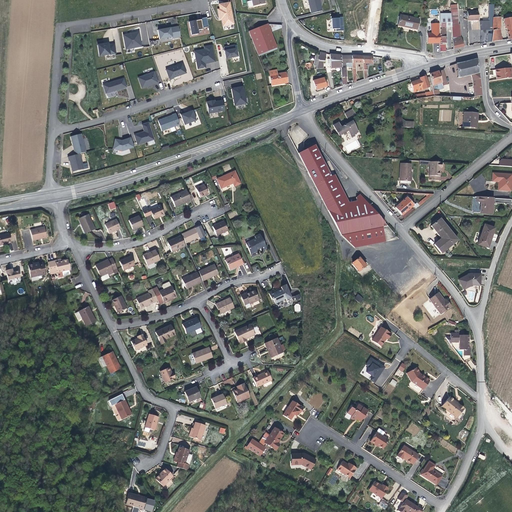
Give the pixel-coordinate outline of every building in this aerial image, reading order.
[(308,0),(311,13),(322,10),(321,5),(320,5),(319,0),(308,0)] [(233,2),(221,4),(222,8),(220,9),(222,20),(224,20),(225,26),(236,24),(233,2)] [(437,10),(438,43),(440,43),(444,43),(444,26),(450,26),(450,25),(450,14),(449,10),(437,10)] [(475,10),(465,11),(466,20),(476,20),(475,10)] [(417,19),(398,14),(396,24),(415,29),(417,19)] [(511,38),(511,14),(502,16),(504,29),(505,28),(507,39),(511,38)] [(333,31),(341,31),(341,17),(337,17),(337,18),(333,18),(333,17),(333,16),(329,16),(329,29),(333,29),(333,31)] [(498,17),(492,18),(491,28),(490,42),(500,41),(498,29),(498,17)] [(201,20),(189,22),(192,36),(198,35),(197,31),(203,30),(203,28),(209,27),(207,18),(201,19),(201,20)] [(481,22),(478,22),(478,30),(487,30),(487,19),(481,19),(481,22)] [(259,54),(277,46),(268,23),(250,30),(259,54)] [(450,27),(450,36),(451,49),(461,47),(459,37),(459,34),(458,25),(457,25),(450,25),(450,26),(450,27)] [(172,39),(181,37),(179,27),(167,29),(167,30),(162,31),(162,30),(158,31),(160,40),(172,38),(172,39)] [(140,32),(130,34),(131,35),(123,36),(126,49),(142,47),(140,32)] [(103,41),(98,42),(99,56),(116,54),(115,44),(109,45),(108,44),(103,44),(103,41)] [(205,50),(202,51),(203,55),(196,57),(198,69),(206,68),(205,64),(215,62),(212,46),(205,47),(205,50)] [(241,48),(228,49),(230,58),(242,56),(241,48)] [(335,55),(329,53),(330,67),(341,66),(341,62),(341,55),(335,55)] [(324,56),(319,55),(317,63),(325,64),(326,59),(324,58),(324,56)] [(363,55),(352,55),(353,62),(354,82),(357,81),(356,62),(363,62),(363,55)] [(373,56),(363,55),(363,62),(364,69),(366,69),(367,69),(367,64),(366,64),(366,62),(373,63),(373,56)] [(475,59),(454,64),(456,77),(473,74),(477,73),(475,59)] [(185,64),(168,69),(172,79),(189,74),(185,64)] [(510,78),(509,68),(495,70),(496,80),(510,78)] [(441,70),(436,72),(442,89),(443,88),(442,86),(446,84),(441,70)] [(157,72),(141,77),(145,88),(160,83),(157,72)] [(442,89),(436,72),(428,74),(429,77),(430,86),(432,96),(440,96),(438,90),(442,89)] [(286,73),(277,74),(269,75),(271,85),(287,83),(286,73)] [(418,79),(409,82),(412,92),(427,87),(428,93),(424,93),(425,97),(432,96),(430,86),(429,77),(424,79),(423,76),(418,78),(418,79)] [(126,77),(107,83),(110,93),(129,87),(126,77)] [(324,77),(313,80),(316,89),(326,86),(324,77)] [(478,79),(474,79),(471,80),(473,97),(480,96),(478,79)] [(246,104),(243,87),(232,89),(235,106),(246,104)] [(222,101),(215,103),(212,103),(212,101),(207,102),(209,114),(225,111),(222,101)] [(193,109),(180,113),(184,124),(196,119),(193,109)] [(347,118),(355,114),(352,109),(344,113),(347,118)] [(462,126),(477,127),(477,112),(463,112),(462,126)] [(180,125),(176,114),(172,115),(172,116),(158,121),(162,131),(180,125)] [(358,132),(355,125),(353,121),(352,120),(344,125),(341,126),(339,122),(333,125),(338,135),(347,130),(350,136),(352,135),(358,132)] [(142,125),(144,132),(145,133),(143,133),(143,132),(134,135),(135,137),(138,145),(154,140),(149,123),(142,125)] [(80,154),(86,152),(81,134),(71,137),(75,155),(80,154)] [(138,147),(135,137),(127,140),(118,138),(115,148),(126,151),(138,147)] [(347,152),(360,148),(357,141),(345,145),(347,152)] [(329,177),(312,145),(296,153),(313,185),(329,177)] [(75,155),(68,157),(69,161),(70,161),(72,172),(84,169),(80,154),(75,155)] [(439,168),(440,163),(428,162),(428,166),(427,180),(438,181),(438,168),(439,168)] [(397,181),(407,182),(408,173),(409,165),(399,164),(397,181)] [(235,171),(218,179),(221,188),(233,183),(234,186),(240,184),(235,171)] [(498,184),(496,184),(496,190),(509,191),(510,174),(491,173),(490,181),(496,182),(498,182),(498,184)] [(357,205),(356,201),(347,202),(333,175),(329,177),(346,207),(357,205)] [(356,201),(357,205),(346,207),(329,177),(313,185),(339,235),(369,230),(381,227),(387,226),(372,208),(365,210),(363,203),(362,198),(359,194),(355,197),(356,201)] [(200,197),(209,193),(204,184),(196,188),(200,197)] [(192,199),(187,189),(173,196),(177,206),(185,202),(192,199)] [(420,201),(422,203),(431,195),(427,194),(420,201)] [(490,214),(491,198),(475,197),(475,202),(479,202),(478,213),(490,214)] [(372,208),(362,198),(363,203),(365,210),(372,208)] [(400,215),(410,206),(404,199),(394,208),(400,215)] [(143,210),(145,216),(153,213),(155,218),(165,214),(161,205),(151,209),(150,207),(143,210)] [(85,233),(95,228),(88,213),(80,217),(83,226),(82,226),(85,233)] [(138,226),(142,224),(138,215),(129,219),(132,228),(137,225),(138,226)] [(431,225),(438,234),(441,237),(434,243),(441,252),(457,239),(452,232),(440,218),(431,225)] [(115,230),(120,227),(116,219),(105,224),(108,232),(114,229),(115,230)] [(217,235),(228,230),(224,221),(212,226),(217,235)] [(482,225),(479,236),(476,244),(486,248),(490,237),(493,229),(482,225)] [(183,235),(187,242),(200,237),(201,238),(206,236),(201,226),(191,230),(191,231),(183,235)] [(30,241),(44,238),(41,227),(27,230),(30,241)] [(384,242),(381,227),(369,230),(339,235),(353,248),(384,242)] [(0,244),(9,242),(7,233),(0,234),(0,244)] [(261,251),(267,248),(260,234),(254,236),(255,238),(245,243),(251,254),(257,251),(256,250),(260,248),(261,251)] [(185,245),(180,235),(174,238),(175,239),(167,243),(171,251),(185,245)] [(147,265),(160,259),(156,249),(143,255),(147,265)] [(230,270),(243,264),(239,254),(226,260),(230,270)] [(123,269),(134,265),(130,256),(119,260),(123,269)] [(117,268),(112,257),(108,259),(108,258),(101,262),(101,264),(96,267),(102,281),(110,277),(109,274),(114,272),(113,271),(117,268)] [(364,266),(365,265),(359,257),(357,258),(364,266)] [(357,271),(364,266),(357,258),(350,264),(356,271),(357,271)] [(59,260),(44,263),(47,275),(55,273),(55,274),(56,274),(56,279),(61,278),(61,276),(68,274),(67,270),(68,270),(66,260),(59,262),(59,260)] [(32,267),(31,264),(26,266),(30,281),(36,279),(35,276),(43,274),(41,264),(37,265),(32,267)] [(199,271),(203,280),(219,273),(215,264),(199,271)] [(8,271),(2,272),(4,280),(16,278),(15,271),(9,273),(8,271)] [(194,286),(202,282),(197,272),(183,278),(186,287),(193,284),(194,286)] [(471,284),(479,284),(479,273),(469,273),(458,278),(463,288),(471,284)] [(161,285),(163,289),(159,291),(164,301),(164,302),(167,301),(166,299),(176,295),(172,285),(171,285),(169,281),(163,283),(161,284),(161,285)] [(294,301),(286,284),(281,286),(282,289),(275,292),(274,289),(269,291),(272,299),(274,298),(276,302),(286,298),(289,303),(294,301)] [(153,289),(158,300),(159,303),(164,301),(159,291),(157,287),(153,289)] [(153,289),(153,288),(149,290),(149,292),(136,298),(140,308),(158,300),(153,289)] [(250,304),(259,300),(255,291),(246,295),(246,293),(241,295),(246,304),(250,302),(250,304)] [(446,302),(444,300),(438,292),(430,298),(441,313),(451,306),(448,301),(446,302)] [(118,313),(127,309),(121,295),(112,300),(118,313)] [(221,313),(230,309),(226,299),(216,303),(221,313)] [(423,305),(428,312),(435,306),(429,300),(423,305)] [(90,313),(86,307),(74,312),(78,320),(82,318),(86,326),(95,321),(91,313),(90,313)] [(186,332),(200,326),(196,317),(182,323),(186,332)] [(245,338),(255,334),(251,322),(236,329),(241,342),(246,340),(245,338)] [(165,339),(175,335),(170,325),(155,332),(161,344),(166,342),(165,339)] [(372,338),(380,345),(386,338),(388,339),(391,334),(382,326),(372,338)] [(448,336),(443,336),(447,342),(454,342),(454,341),(457,341),(457,340),(459,341),(458,341),(458,349),(462,350),(462,357),(459,357),(462,362),(469,360),(468,359),(469,349),(467,349),(467,345),(468,335),(458,335),(458,333),(457,333),(457,329),(453,329),(453,333),(449,333),(448,336)] [(136,350),(147,345),(142,334),(137,337),(138,339),(131,341),(136,350)] [(272,357),(282,352),(276,338),(265,343),(268,351),(269,350),(272,357)] [(447,342),(459,357),(462,357),(462,350),(458,349),(458,341),(459,341),(457,340),(457,341),(454,341),(454,342),(447,342)] [(198,361),(199,364),(210,359),(206,349),(189,356),(192,364),(198,361)] [(115,360),(111,352),(103,356),(111,373),(121,368),(117,359),(115,360)] [(386,367),(371,357),(365,365),(369,367),(366,372),(373,377),(371,380),(375,383),(386,367)] [(163,384),(174,379),(172,373),(170,374),(168,368),(158,372),(163,384)] [(412,381),(423,389),(429,380),(420,374),(417,368),(407,373),(412,381)] [(254,389),(268,382),(265,374),(250,380),(254,389)] [(389,384),(394,387),(397,382),(392,379),(389,384)] [(420,394),(423,389),(412,381),(409,386),(420,394)] [(239,401),(240,402),(248,398),(243,387),(242,388),(241,385),(237,387),(238,390),(235,391),(230,393),(235,403),(239,401)] [(189,401),(200,397),(196,387),(185,392),(189,401)] [(215,407),(226,402),(222,392),(211,397),(215,407)] [(126,417),(128,416),(126,409),(128,408),(124,400),(123,400),(121,395),(109,399),(111,405),(115,404),(120,419),(126,417)] [(442,407),(457,418),(464,408),(459,404),(458,405),(454,402),(455,401),(450,397),(442,407)] [(283,414),(290,420),(295,413),(297,414),(298,412),(300,413),(304,407),(293,400),(283,414)] [(356,418),(360,422),(362,418),(364,419),(366,416),(365,415),(367,410),(359,404),(357,407),(352,404),(347,412),(351,415),(350,418),(352,420),(353,419),(355,421),(356,418)] [(154,429),(158,416),(149,413),(144,430),(149,431),(150,428),(154,429)] [(179,413),(176,420),(191,426),(194,418),(179,413)] [(192,428),(190,436),(201,440),(205,425),(194,421),(192,428)] [(271,435),(266,442),(276,449),(280,444),(278,443),(284,433),(276,427),(273,433),(271,435)] [(378,428),(376,431),(369,441),(375,445),(376,443),(382,447),(388,440),(382,436),(385,432),(378,428)] [(263,446),(266,442),(271,435),(266,432),(259,443),(253,438),(247,446),(250,448),(260,455),(266,447),(263,446)] [(137,446),(145,448),(146,441),(139,439),(137,446)] [(405,459),(412,463),(418,453),(403,444),(396,455),(400,458),(402,456),(405,457),(405,459)] [(177,465),(187,469),(191,456),(192,455),(191,454),(191,453),(188,452),(189,449),(180,446),(178,452),(175,460),(179,461),(177,465)] [(303,464),(311,469),(316,459),(305,453),(292,454),(292,465),(303,464)] [(350,465),(348,464),(343,461),(338,469),(351,477),(358,467),(351,462),(350,465)] [(421,474),(432,481),(437,473),(432,469),(434,465),(429,461),(421,474)] [(164,486),(173,476),(165,468),(156,477),(164,486)] [(369,489),(382,498),(389,487),(384,484),(382,486),(375,480),(369,489)] [(126,503),(144,509),(147,499),(138,496),(139,495),(129,492),(126,503)] [(404,511),(405,511),(406,511),(420,511),(422,509),(405,498),(397,510),(399,511),(404,511)]
